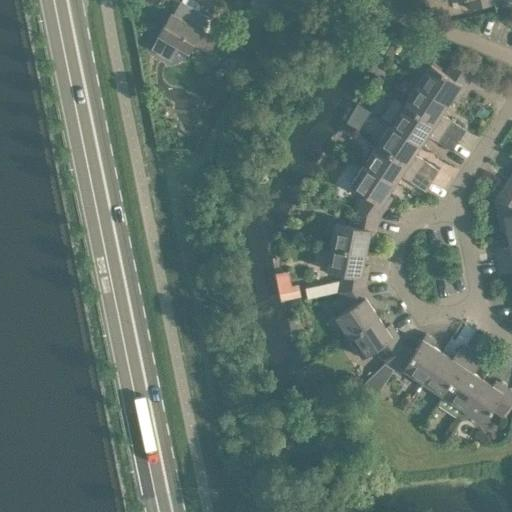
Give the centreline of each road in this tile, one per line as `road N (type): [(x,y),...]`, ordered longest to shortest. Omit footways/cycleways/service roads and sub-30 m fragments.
road 1 (secondary): [(171,511),(73,0)]
road 2 (residential): [(473,310),(420,312),(397,279),(401,234),(457,200)]
